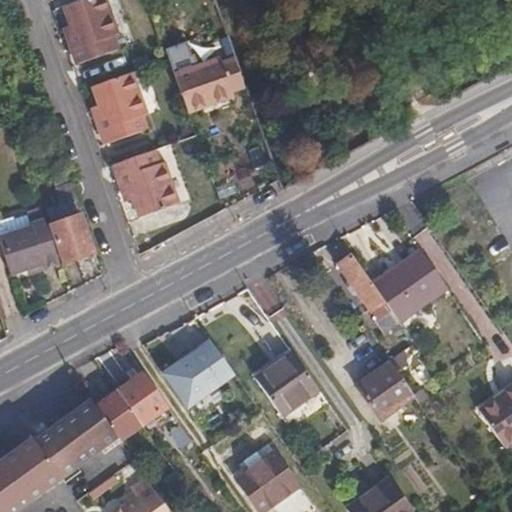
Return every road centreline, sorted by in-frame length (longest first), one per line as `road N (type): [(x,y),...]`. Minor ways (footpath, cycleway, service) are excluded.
road 1 (residential): [(131,307),(21,0)]
road 2 (unknown): [(233,251),(352,438),(352,486)]
road 3 (primary): [(511,93),(425,131),(290,220)]
road 4 (primary): [(290,220),(457,145),(511,110)]
road 5 (unknown): [(376,182),(511,377)]
road 6 (unknown): [(131,307),(137,358),(236,511)]
road 7 (unknown): [(0,314),(35,448),(76,511)]
road 8 (primary): [(290,220),(131,307)]
road 9 (primary): [(131,307),(0,377)]
